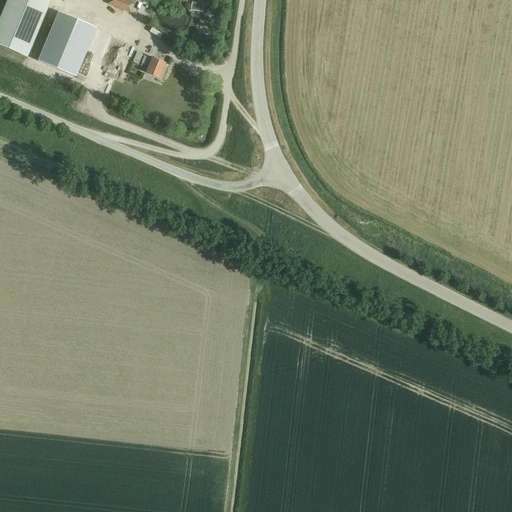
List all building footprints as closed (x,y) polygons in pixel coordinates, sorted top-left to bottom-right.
[(51,0),(8,0),(0,20),(0,43),(29,55),(51,0)] [(106,0),(109,1),(108,4),(131,14),(136,0),(106,0)] [(193,2),(191,10),(201,12),(203,12),(205,4),(202,4),(193,2)] [(59,14),(40,60),(78,75),(97,29),(59,14)] [(139,65),(143,55),(137,52),(133,62),(139,65)] [(160,79),(166,64),(153,59),(153,60),(145,57),(141,66),(144,67),(146,64),(150,66),(147,73),(160,79)]
